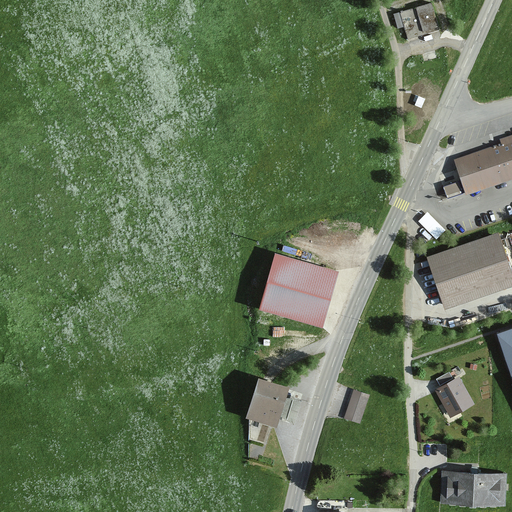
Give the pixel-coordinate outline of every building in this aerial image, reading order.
[(422,0),(398,8),(407,37),(439,28),(430,0),(422,0)] [(511,135),(451,157),(463,192),(511,174),(511,135)] [(421,219),(439,237),(448,228),(431,210),(421,219)] [(424,255),(442,305),(510,281),(492,230),(424,255)] [(253,306),(318,324),(334,268),(269,249),(253,306)] [(511,326),(497,332),(511,374),(511,326)] [(433,387),(448,413),(470,399),(455,374),(433,387)] [(243,414),(272,422),(282,383),(254,375),(243,414)] [(344,415),(359,420),(368,393),(353,388),(344,415)] [(440,468),(439,499),(502,501),(503,471),(440,468)]
